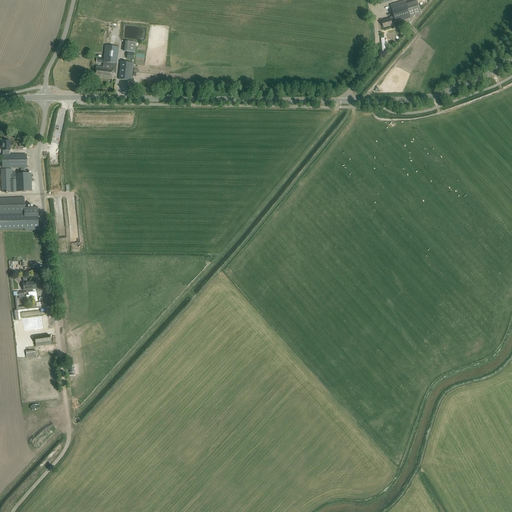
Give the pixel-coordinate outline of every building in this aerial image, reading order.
[(421,13),(417,1),(406,4),(405,1),(391,6),(394,16),(390,18),(390,19),(382,22),(384,28),(392,25),(392,23),(396,22),(396,23),(411,18),(410,16),(421,13)] [(135,43),(125,41),(124,51),(127,52),(127,59),(134,60),(135,43)] [(119,47),(105,45),(103,62),(103,67),(96,66),(95,76),(105,78),(112,79),(113,73),(116,73),(119,47)] [(133,63),(121,62),(119,80),(131,81),(133,81),(133,79),(132,78),(133,63)] [(10,141),(2,141),(2,151),(3,151),(3,155),(2,155),(2,168),(21,168),(21,172),(25,172),(25,168),(27,168),(27,155),(9,155),(9,151),(10,151),(10,141)] [(12,174),(12,169),(1,169),(2,192),(16,192),(32,191),(31,173),(12,174)] [(24,208),(24,197),(0,198),(0,229),(25,229),(25,231),(38,230),(38,207),(24,208)] [(36,289),(36,281),(23,283),(23,290),(25,290),(26,293),(33,292),(32,289),(36,289)] [(25,299),(24,291),(15,293),(16,296),(19,296),(19,300),(25,299)] [(18,307),(17,299),(15,300),(16,310),(26,309),(26,306),(18,307)] [(25,332),(47,329),(46,318),(24,321),(25,332)] [(51,345),(49,336),(35,338),(36,347),(51,345)]
